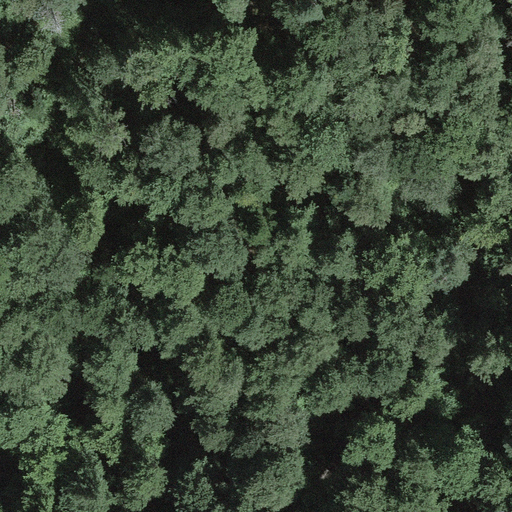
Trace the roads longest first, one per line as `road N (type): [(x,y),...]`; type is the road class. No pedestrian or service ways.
road 1 (track): [(248,0),(442,108),(511,184)]
road 2 (track): [(306,511),(370,405),(455,330)]
